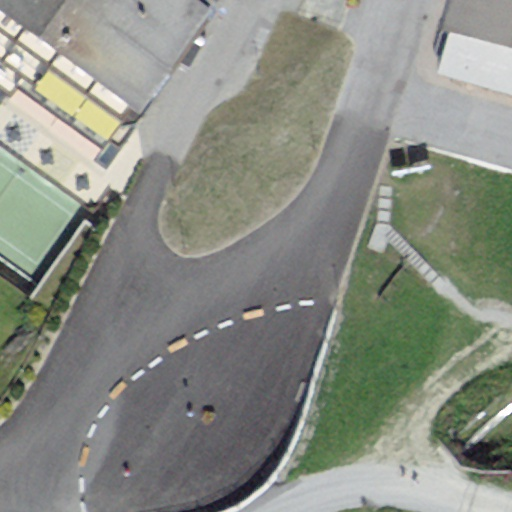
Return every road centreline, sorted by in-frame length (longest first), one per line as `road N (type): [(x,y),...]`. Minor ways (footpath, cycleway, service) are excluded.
road 1 (residential): [(408,0),(283,316),(240,379),(184,430),(36,502)]
road 2 (residential): [(250,0),(90,306),(43,415),(36,502)]
road 3 (track): [(281,511),(341,492),(446,495),(511,510)]
